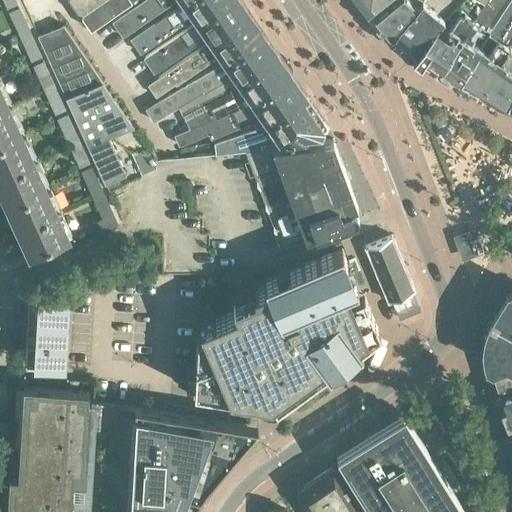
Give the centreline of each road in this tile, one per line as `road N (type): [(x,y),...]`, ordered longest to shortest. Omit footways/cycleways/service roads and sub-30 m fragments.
road 1 (secondary): [(298,0),(368,106),(448,321),(436,350),(246,483),(226,511)]
road 2 (residential): [(0,288),(7,292),(1,366),(69,372)]
